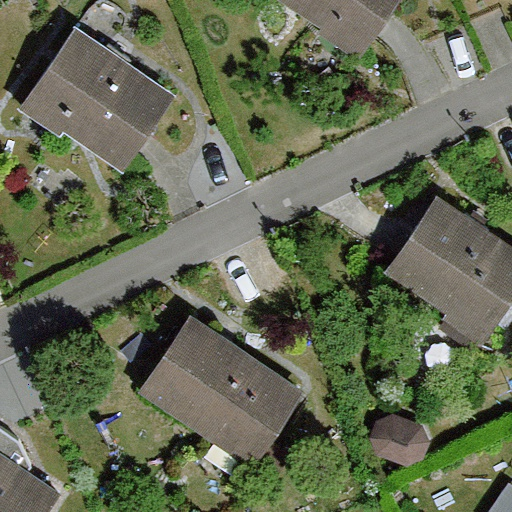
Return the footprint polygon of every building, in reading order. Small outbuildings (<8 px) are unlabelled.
[(291,0),(324,21),(319,29),(357,55),(370,34),(379,20),(387,9),(392,0),(291,0)] [(172,88),(73,21),(19,101),(27,107),(39,115),(59,128),(61,125),(63,122),(93,142),(121,161),(131,147),(137,138),(143,130),(172,88)] [(511,292),(511,244),(434,194),(402,242),(386,266),(449,307),(439,322),(477,347),(511,292)] [(302,386),(189,310),(139,385),(252,460),(302,386)] [(44,511),(59,490),(0,449),(0,511),(44,511)]
